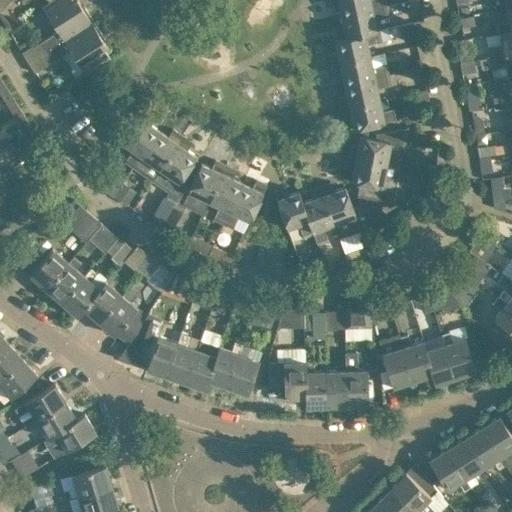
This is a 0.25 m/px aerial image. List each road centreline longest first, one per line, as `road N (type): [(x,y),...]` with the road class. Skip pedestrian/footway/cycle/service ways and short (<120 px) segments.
road 1 (residential): [(0,68),(44,135),(147,241),(244,281),(344,285),(397,272),(450,236),(461,178),(432,0)]
road 2 (residential): [(409,430),(241,425),(179,410),(120,381)]
road 3 (residential): [(120,381),(0,298)]
road 4 (residential): [(120,381),(116,406),(143,511)]
road 5 (residential): [(318,511),(409,430)]
